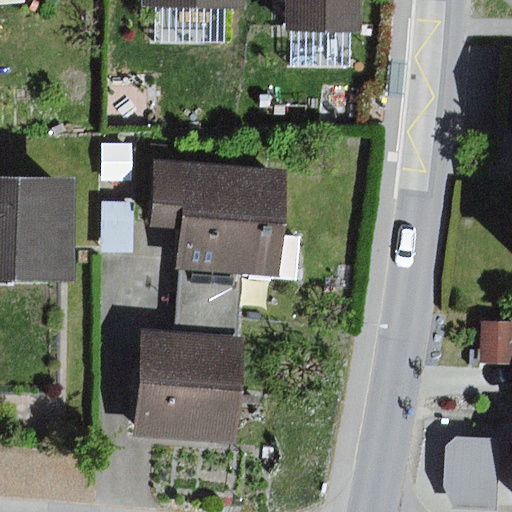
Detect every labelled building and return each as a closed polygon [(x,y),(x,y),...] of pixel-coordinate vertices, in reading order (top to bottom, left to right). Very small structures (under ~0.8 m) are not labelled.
[(352,0),(275,0),(275,28),(352,30),(352,0)] [(280,169),(148,158),(140,225),(171,226),(168,268),(175,268),(235,272),(270,274),(280,169)] [(60,174),(0,173),(0,284),(7,285),(7,278),(60,278),(60,174)] [(235,272),(175,268),(171,332),(232,336),(235,272)] [(510,321),(478,320),(476,363),(508,364),(510,321)] [(171,332),(133,329),(125,437),(229,445),(237,337),(232,336),(171,332)] [(511,417),(507,417),(503,502),(511,502),(511,417)]
